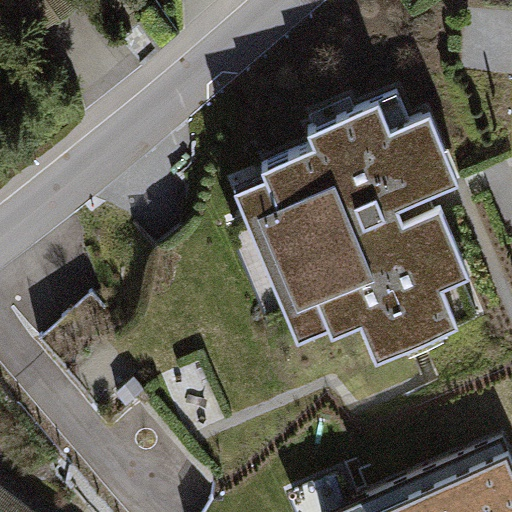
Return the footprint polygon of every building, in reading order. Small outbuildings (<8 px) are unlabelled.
[(16,0),(35,25),(71,0),(16,0)] [(247,210),(260,205),(298,296),(285,302),(286,305),(298,334),(329,321),(333,329),(361,317),(377,353),(477,311),(462,275),(470,272),(441,201),(423,209),(417,196),(460,178),(430,108),(409,117),(397,89),(309,125),(315,139),(263,161),(266,169),(236,182),(247,210)] [(260,205),(247,210),(228,218),(268,312),(286,305),(285,302),(298,296),(260,205)] [(511,511),(511,451),(506,438),(334,511),(511,511)] [(28,511),(0,490),(0,511),(28,511)]
